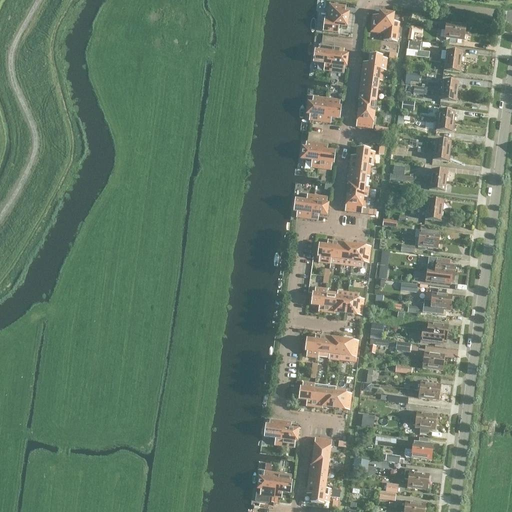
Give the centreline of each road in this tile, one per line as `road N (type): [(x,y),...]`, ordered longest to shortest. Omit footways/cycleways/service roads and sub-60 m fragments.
road 1 (unclassified): [(453,511),(511,79)]
road 2 (residential): [(331,232),(367,0)]
road 3 (residential): [(383,0),(511,17)]
road 4 (residential): [(288,320),(275,414),(306,419)]
road 5 (residential): [(331,232),(300,227),(288,320)]
